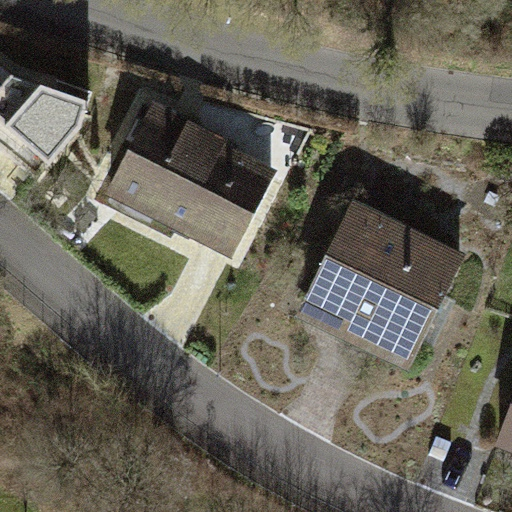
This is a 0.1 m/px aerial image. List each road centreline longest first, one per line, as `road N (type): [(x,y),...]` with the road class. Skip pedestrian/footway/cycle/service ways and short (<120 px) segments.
road 1 (residential): [(0,221),(204,413),(317,476),(405,511)]
road 2 (unclassified): [(37,0),(342,79),(511,104)]
